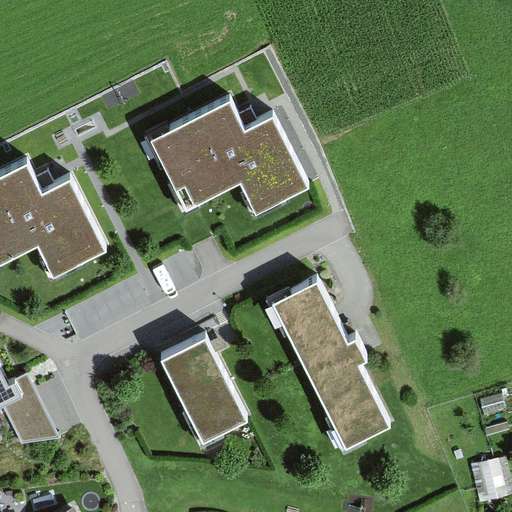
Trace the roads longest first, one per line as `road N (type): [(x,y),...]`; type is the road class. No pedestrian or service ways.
road 1 (residential): [(350,235),(79,372)]
road 2 (unknown): [(181,321),(88,125)]
road 3 (residential): [(79,372),(133,511)]
